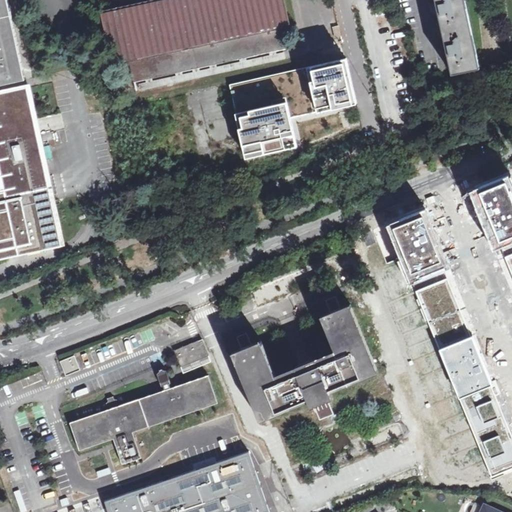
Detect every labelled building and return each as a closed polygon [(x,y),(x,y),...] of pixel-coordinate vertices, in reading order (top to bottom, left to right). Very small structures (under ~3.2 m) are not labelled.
[(8,0),(0,0),(0,85),(2,85),(26,80),(8,0)] [(114,66),(130,62),(285,28),(291,27),(285,0),(151,0),(101,11),(114,66)] [(480,69),(464,0),(436,0),(437,3),(437,4),(433,5),(435,15),(439,14),(441,22),(446,44),(442,45),(444,56),(448,55),(452,74),(480,69)] [(285,28),(130,62),(135,83),(289,49),(285,28)] [(347,58),(230,85),(246,158),(297,146),(291,118),(357,103),(347,58)] [(28,87),(0,92),(0,165),(6,191),(0,192),(0,255),(18,252),(19,254),(62,245),(53,201),(45,164),(35,119),(28,87)] [(511,181),(510,175),(470,192),(495,251),(502,248),(511,272),(511,181)] [(388,226),(492,479),(511,470),(511,434),(492,386),(496,384),(475,334),(471,335),(444,270),(451,267),(427,210),(388,226)] [(262,340),(240,349),(269,419),(312,400),(314,406),(336,397),(333,391),(379,372),(351,304),(321,316),(337,355),(317,363),(315,358),(296,366),(298,371),(278,379),(262,340)] [(200,360),(208,356),(201,340),(193,343),(200,360)] [(193,343),(174,351),(181,368),(200,360),(193,343)] [(240,349),(232,352),(253,403),(255,409),(259,418),(261,422),(269,419),(240,349)] [(69,361),(64,362),(67,370),(71,372),(76,370),(77,366),(76,364),(79,362),(77,357),(74,358),(73,356),(68,359),(69,361)] [(200,360),(181,368),(184,374),(210,362),(208,356),(200,360)] [(173,388),(167,370),(164,369),(159,370),(157,373),(163,391),(173,388)] [(71,422),(80,450),(114,438),(124,464),(143,458),(137,441),(136,437),(134,432),(218,403),(209,375),(173,388),(163,391),(117,407),(112,408),(71,422)] [(111,407),(112,408),(117,407),(117,404),(119,402),(118,400),(115,400),(114,397),(108,399),(109,401),(107,403),(108,406),(111,407)] [(327,430),(321,432),(325,443),(332,440),(327,430)] [(101,449),(95,451),(103,473),(110,470),(101,449)] [(163,481),(106,501),(109,511),(270,511),(250,452),(215,464),(169,479),(163,481)] [(482,511),(485,506),(466,498),(459,511),(482,511)]
